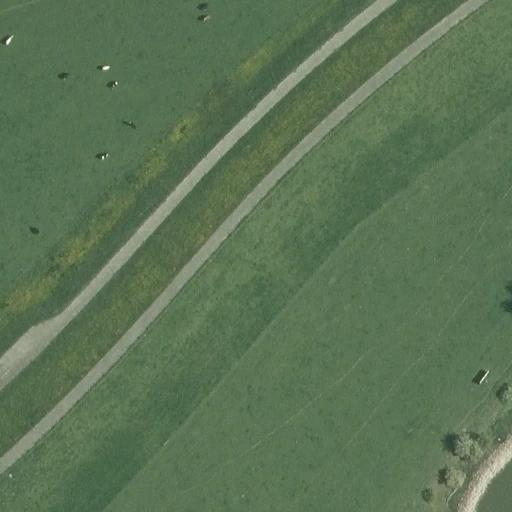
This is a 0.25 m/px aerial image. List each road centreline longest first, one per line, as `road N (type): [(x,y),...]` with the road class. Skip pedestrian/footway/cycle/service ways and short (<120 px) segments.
road 1 (track): [(0,472),(297,160),(490,0)]
road 2 (track): [(0,381),(231,145),(395,0)]
